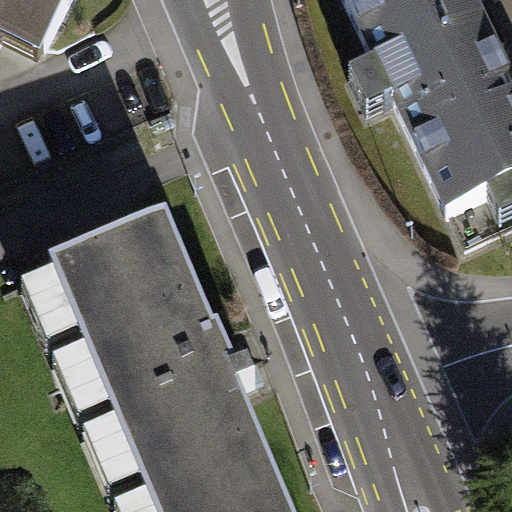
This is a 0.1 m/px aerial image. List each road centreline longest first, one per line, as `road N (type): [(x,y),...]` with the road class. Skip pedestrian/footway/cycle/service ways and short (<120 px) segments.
road 1 (tertiary): [(217,0),(380,399)]
road 2 (residential): [(380,399),(511,345)]
road 3 (tertiary): [(380,399),(421,511)]
